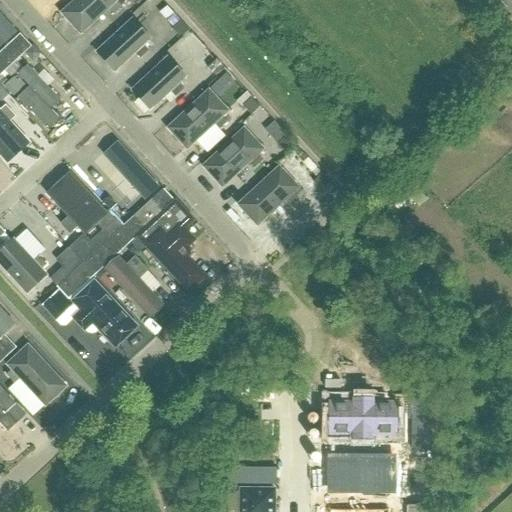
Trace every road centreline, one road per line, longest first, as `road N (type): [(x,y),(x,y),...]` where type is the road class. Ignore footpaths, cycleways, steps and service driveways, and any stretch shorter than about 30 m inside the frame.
road 1 (residential): [(108,105),(245,248),(247,266),(0,497)]
road 2 (residential): [(0,206),(108,105)]
road 3 (residential): [(12,0),(108,105)]
